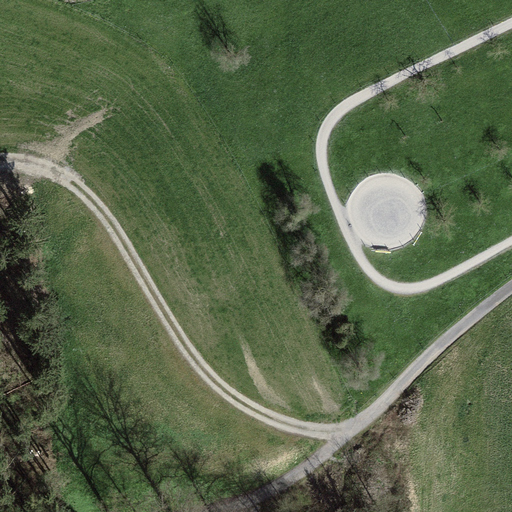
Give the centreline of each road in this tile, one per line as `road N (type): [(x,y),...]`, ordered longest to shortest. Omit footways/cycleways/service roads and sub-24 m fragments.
road 1 (track): [(0,164),(71,177),(100,209),(187,351),(229,394),(303,429),(349,429)]
road 2 (residential): [(372,414),(511,289)]
road 3 (track): [(372,414),(286,472),(256,509)]
